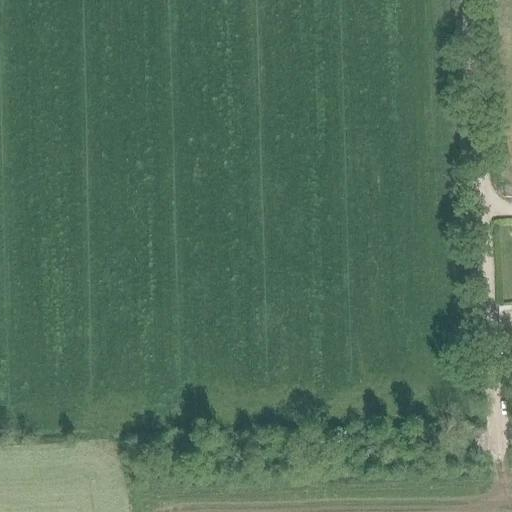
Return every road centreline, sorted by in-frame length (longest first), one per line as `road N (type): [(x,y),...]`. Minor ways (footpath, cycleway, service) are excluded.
road 1 (track): [(511,433),(503,431),(493,406),(480,211)]
road 2 (unclassified): [(480,211),(467,0)]
